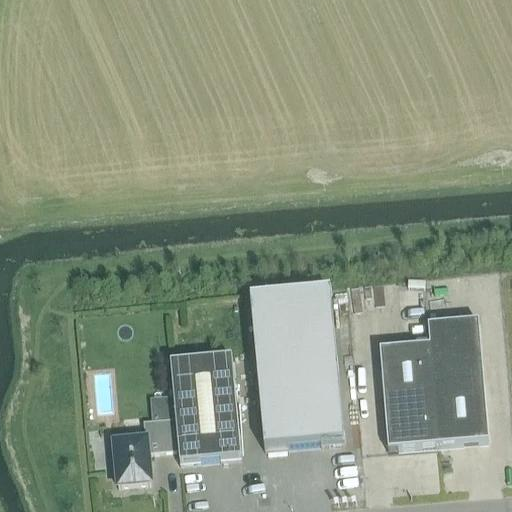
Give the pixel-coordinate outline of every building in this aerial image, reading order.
[(370,288),(350,287),(350,310),(370,310),(370,288)] [(402,288),(403,330),(427,329),(426,288),(402,288)] [(330,296),(251,303),(263,454),(343,448),(330,296)] [(429,351),(438,451),(488,447),(478,326),(427,330),(429,351)] [(438,451),(429,351),(380,355),(389,455),(435,451),(438,451)] [(231,361),(170,367),(175,424),(178,455),(179,468),(241,463),(231,361)] [(145,444),(114,447),(118,491),(151,488),(148,458),(162,457),(178,455),(175,424),(143,427),(145,444)] [(102,467),(112,467),(111,439),(130,438),(130,426),(94,428),(95,443),(101,443),(102,467)]
